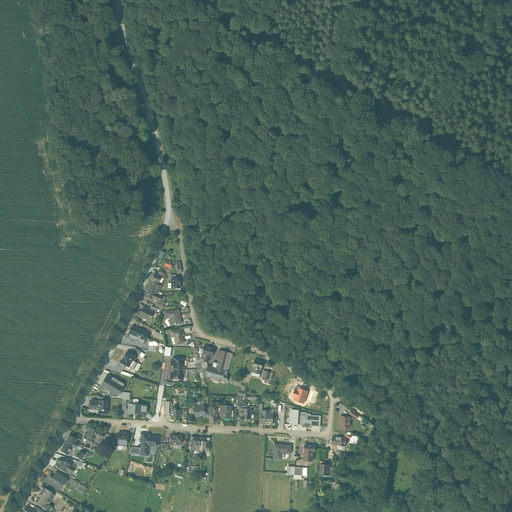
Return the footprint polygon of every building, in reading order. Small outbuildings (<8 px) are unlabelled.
[(149,286),(150,286),(150,287),(159,291),(162,285),(158,283),(161,276),(154,273),(152,278),(153,278),(149,286)] [(175,287),(175,288),(176,288),(177,287),(180,287),(180,278),(172,278),(171,287),(175,287)] [(162,295),(158,294),(159,291),(149,286),(145,296),(148,297),(148,298),(149,297),(159,302),(162,295)] [(165,302),(162,301),(161,301),(160,300),(159,302),(158,302),(155,306),(162,309),(165,302)] [(154,312),(149,310),(143,307),(139,316),(150,321),(154,312)] [(179,315),(178,310),(165,313),(166,317),(169,317),(170,325),(174,325),(175,325),(175,324),(181,323),(180,320),(179,320),(179,316),(178,315),(179,315)] [(132,325),(131,328),(130,330),(134,331),(134,332),(135,333),(139,334),(142,335),(144,330),(132,325)] [(170,331),(171,336),(170,337),(172,344),(175,344),(176,344),(183,342),(181,329),(170,331)] [(139,334),(136,333),(134,332),(134,331),(130,330),(127,336),(142,343),(145,337),(142,336),(142,335),(139,334)] [(201,359),(203,359),(208,361),(209,356),(211,356),(213,348),(204,346),(201,359)] [(220,350),(218,360),(216,369),(223,371),(228,352),(220,350)] [(134,361),(135,360),(135,359),(136,357),(128,352),(124,358),(123,357),(120,362),(121,363),(128,367),(129,367),(132,369),(135,364),(133,364),(135,361),(134,361)] [(228,372),(229,369),(233,353),(228,352),(223,371),(228,372)] [(195,356),(197,362),(200,378),(203,377),(199,356),(195,356)] [(171,366),(176,366),(177,366),(177,369),(184,369),(184,366),(183,366),(183,359),(172,359),(171,359),(171,366)] [(255,359),(252,370),(252,372),(260,374),(263,361),(255,359)] [(113,371),(114,371),(120,373),(125,365),(121,363),(120,362),(119,361),(113,371)] [(224,371),(219,370),(215,369),(217,363),(213,362),(209,377),(226,381),(228,376),(223,375),(224,371)] [(184,369),(179,369),(177,369),(177,372),(171,372),(170,379),(182,379),(183,373),(184,373),(184,369)] [(269,380),(269,378),(271,372),(264,371),(262,378),(269,380)] [(113,382),(112,381),(106,377),(101,386),(108,390),(113,382)] [(119,385),(116,383),(113,382),(109,390),(108,390),(109,390),(107,394),(111,397),(112,397),(114,393),(115,393),(119,385)] [(106,413),(107,405),(107,400),(99,400),(98,403),(91,403),(91,406),(91,407),(98,407),(98,413),(106,413)] [(146,405),(136,404),(129,404),(128,412),(141,413),(141,412),(146,412),(146,405)] [(205,415),(203,406),(198,407),(197,406),(196,406),(195,407),(195,408),(193,408),(195,417),(205,415)] [(219,418),(224,419),(224,418),(229,418),(230,411),(231,411),(231,406),(220,406),(219,418)] [(254,418),(254,417),(254,414),(253,413),(251,413),(251,409),(241,409),(240,419),(245,420),(245,419),(250,419),(253,419),(254,418)] [(170,410),(170,413),(171,414),(171,419),(179,419),(180,410),(170,410)] [(261,423),(272,424),(273,416),(269,416),(270,411),(262,410),(261,410),(261,423)] [(321,416),(310,415),(310,414),(306,414),(306,413),(298,412),(298,410),(291,410),(290,424),(298,425),(298,423),(301,423),(302,423),(302,427),(311,428),(311,426),(320,427),(321,416)] [(351,410),(351,411),(349,413),(357,419),(359,415),(352,410),(351,410)] [(340,428),(344,428),(348,429),(349,424),(350,424),(351,417),(340,416),(342,417),(341,423),(340,423),(340,428)] [(370,428),(372,422),(363,418),(362,420),(363,420),(361,424),(370,428)] [(107,432),(92,426),(88,435),(96,438),(98,435),(104,438),(107,432)] [(128,444),(128,431),(117,431),(117,439),(114,439),(111,448),(118,448),(118,444),(128,444)] [(150,432),(141,432),(141,447),(132,446),(131,453),(141,453),(141,454),(149,455),(149,445),(160,445),(161,434),(150,434),(150,432)] [(183,434),(170,434),(170,444),(182,445),(183,434)] [(78,443),(75,441),(76,439),(69,435),(64,444),(71,448),(75,450),(78,444),(78,443)] [(210,436),(191,435),(190,448),(209,449),(210,436)] [(344,446),(345,444),(345,438),(333,437),(332,444),(332,445),(340,446),(340,449),(343,450),(344,446)] [(168,450),(169,444),(162,443),(161,451),(164,451),(164,449),(168,450)] [(68,455),(71,448),(64,444),(60,451),(68,455)] [(280,452),(284,453),(290,453),(290,446),(274,444),(273,458),(279,459),(280,452)] [(305,445),(304,457),(304,460),(312,461),(313,452),(315,452),(315,446),(305,445)] [(60,458),(56,464),(68,471),(71,465),(60,458)] [(321,465),(320,468),(320,475),(328,476),(329,465),(321,465)] [(303,468),(299,467),(295,467),(294,475),(302,476),(303,475),(303,468)] [(67,480),(56,472),(53,477),(50,474),(48,477),(49,478),(46,482),(58,489),(62,483),(64,484),(67,480)] [(86,488),(79,484),(76,489),(83,493),(86,488)] [(41,493),(36,501),(42,504),(48,507),(56,493),(45,487),(41,493)]
